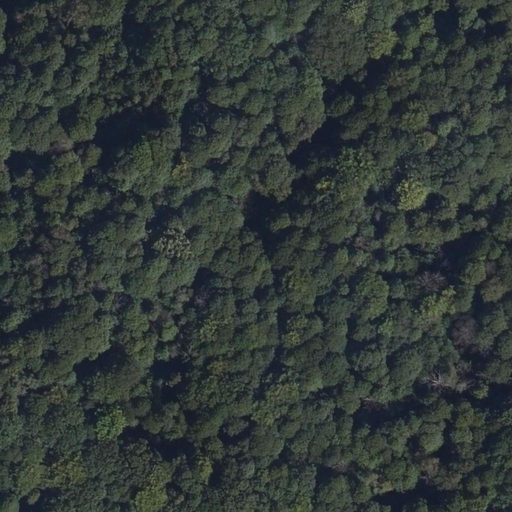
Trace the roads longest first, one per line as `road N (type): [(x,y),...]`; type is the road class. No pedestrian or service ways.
road 1 (track): [(244,0),(107,428),(186,511)]
road 2 (unknown): [(0,409),(491,511)]
road 3 (unknown): [(330,0),(511,57)]
